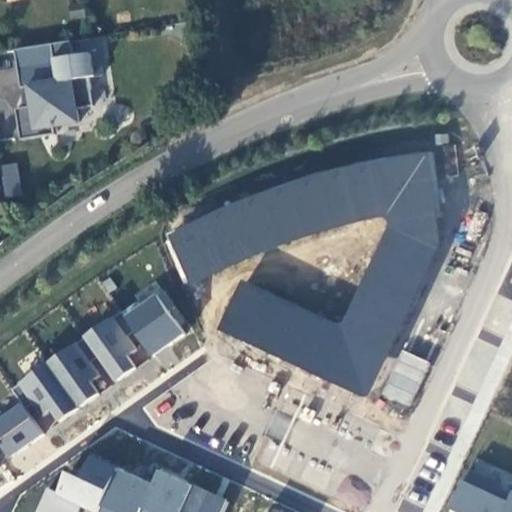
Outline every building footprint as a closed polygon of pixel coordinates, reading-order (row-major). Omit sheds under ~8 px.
[(10,148),(44,143),(43,134),(68,130),(66,117),(83,114),(78,86),(92,84),(88,59),(62,63),(59,50),(3,59),(12,115),(5,116),(10,148)] [(3,197),(20,196),(17,163),(0,165),(3,197)] [(80,335),(111,382),(190,330),(160,283),(80,335)] [(72,339),(13,386),(49,430),(107,383),(72,339)] [(380,393),(408,407),(430,363),(403,349),(380,393)] [(0,414),(0,448),(7,458),(42,433),(19,401),(0,414)] [(221,511),(227,497),(155,470),(152,479),(85,454),(77,475),(62,470),(54,490),(45,486),(34,511),(221,511)] [(511,511),(511,489),(507,488),(505,496),(486,491),(493,465),(466,458),(451,511),(511,511)] [(347,475),(336,494),(360,509),(372,490),(347,475)]
